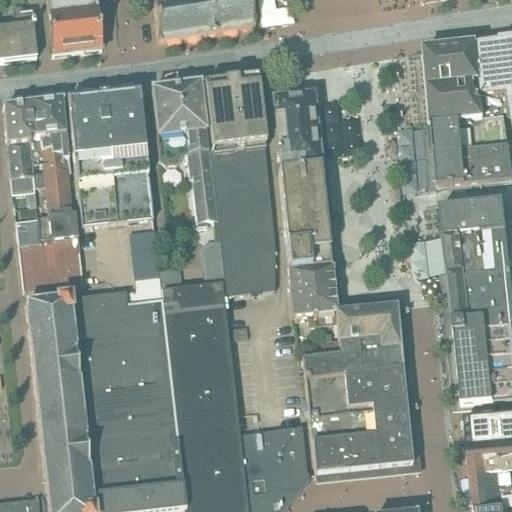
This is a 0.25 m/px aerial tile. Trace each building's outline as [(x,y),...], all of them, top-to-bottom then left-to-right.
[(0,0),(0,65),(24,63),(24,61),(69,56),(66,28),(64,29),(61,0),(0,0)] [(194,0),(153,6),(157,46),(253,31),(248,0),(194,0)] [(511,42),(477,47),(475,48),(479,101),(507,98),(511,120),(511,128),(511,42)] [(479,101),(475,48),(429,53),(424,59),(431,130),(504,121),(511,120),(507,98),(479,101)] [(206,120),(203,120),(204,129),(208,128),(213,173),(209,173),(211,191),(223,190),(224,200),(216,200),(221,243),(222,252),(224,282),(225,301),(274,295),(277,246),(257,90),(236,93),(235,85),(237,85),(237,84),(234,84),(234,85),(225,87),(225,85),(222,85),(222,87),(224,86),(224,90),(204,92),(204,89),(206,89),(206,87),(203,88),(206,120)] [(203,120),(199,88),(150,94),(159,167),(164,171),(176,170),(180,164),(179,160),(186,159),(187,171),(185,171),(186,183),(189,183),(189,184),(190,184),(196,227),(215,224),(211,191),(209,173),(204,129),(203,120)] [(137,96),(66,104),(74,178),(81,177),(89,250),(148,243),(140,165),(145,165),(137,96)] [(277,152),(317,149),(312,103),(308,99),(301,100),(272,103),(277,152)] [(63,178),(69,177),(63,125),(61,105),(59,105),(50,108),(51,113),(45,114),(51,159),(60,158),(63,178)] [(34,141),(30,108),(2,112),(9,184),(32,182),(31,167),(29,141),(34,141)] [(38,247),(17,250),(22,296),(82,289),(80,269),(78,255),(74,220),(70,220),(65,178),(69,177),(63,178),(60,158),(51,159),(45,114),(42,114),(41,109),(33,108),(30,108),(34,141),(29,141),(31,167),(42,166),(51,240),(37,242),(38,247)] [(504,121),(431,130),(433,159),(508,152),(504,121)] [(319,170),(317,149),(277,152),(279,173),(319,170)] [(511,184),(511,177),(508,152),(433,159),(436,193),(463,190),(511,184)] [(319,170),(279,173),(279,174),(278,174),(289,275),(285,275),(290,323),(306,321),(307,332),(336,329),(339,360),(301,364),(305,387),(339,382),(401,374),(395,311),(394,311),(340,316),(340,318),(336,319),(336,317),(335,317),(335,316),(334,316),(319,170)] [(34,197),(26,198),(28,212),(35,211),(34,197)] [(475,239),(480,239),(506,236),(502,205),(472,209),(475,239)] [(475,239),(472,209),(439,212),(442,242),(460,240),(459,241),(475,239)] [(38,247),(37,242),(35,225),(14,227),(17,250),(38,247)] [(464,277),(446,279),(461,412),(511,406),(511,293),(506,236),(480,239),(482,255),(488,254),(490,278),(464,281),(464,277)] [(480,239),(475,239),(459,241),(460,240),(442,242),(446,279),(464,277),(464,281),(490,278),(488,254),(482,255),(480,239)] [(222,252),(221,243),(206,244),(200,251),(204,285),(224,282),(222,252)] [(247,511),(245,484),(245,483),(240,440),(239,440),(223,301),(225,301),(223,288),(222,288),(160,295),(161,305),(183,511),(247,511)] [(125,298),(68,304),(91,511),(183,511),(161,305),(126,310),(125,298)] [(91,511),(68,304),(24,309),(45,501),(45,504),(47,504),(47,511),(91,511)] [(404,407),(401,374),(339,382),(347,471),(369,468),(369,473),(409,469),(408,457),(404,458),(402,442),(406,441),(404,418),(402,418),(401,408),(404,407)] [(347,471),(339,382),(305,387),(313,480),(348,476),(347,471)] [(511,421),(469,427),(463,427),(467,464),(499,460),(500,465),(511,461),(511,421)] [(306,483),(306,481),(301,430),(279,434),(285,496),(296,495),(306,483)] [(285,496),(279,434),(240,440),(245,483),(245,484),(263,482),(265,499),(263,499),(264,511),(274,510),(285,496)] [(511,461),(500,465),(499,460),(467,464),(469,480),(502,477),(503,479),(511,477),(511,461)] [(502,477),(469,480),(472,511),(511,511),(511,477),(503,479),(502,477)] [(247,511),(256,511),(264,511),(263,499),(265,499),(263,482),(245,484),(247,511)] [(37,511),(37,503),(8,507),(8,511),(37,511)]
